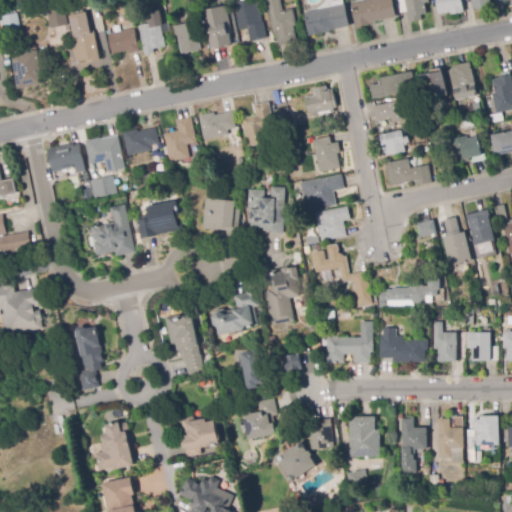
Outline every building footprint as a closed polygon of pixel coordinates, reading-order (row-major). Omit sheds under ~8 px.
[(63,0),(68,24),(52,27),(48,13),(44,15),(41,5),(63,0)] [(250,42),(247,28),(238,30),(233,2),(243,0),(258,0),(263,24),(257,25),(259,40),(250,42)] [(279,47),(277,34),(271,36),(263,0),(280,0),(283,11),(293,9),(297,26),(294,26),(297,43),(279,47)] [(356,28),(351,4),(372,0),(393,0),(397,18),(375,22),(375,24),(356,28)] [(409,23),(404,0),(428,0),(429,3),(425,3),(427,14),(421,15),(422,20),(409,23)] [(451,14),(450,12),(439,14),(436,0),(460,0),(463,12),(451,14)] [(472,10),(470,0),(489,0),(490,2),(484,2),(485,8),(472,10)] [(309,36),(304,14),(345,5),(350,27),(309,36)] [(212,49),(209,32),(206,33),(205,26),(207,26),(204,11),(228,6),(232,28),(229,29),(232,45),(212,49)] [(87,63),(87,61),(79,62),(74,37),(74,35),(70,16),(88,12),(92,31),(94,30),(100,61),(87,63)] [(0,27),(0,15),(12,13),(14,24),(0,27)] [(182,54),(179,39),(175,40),(173,27),(196,22),(202,50),(182,54)] [(145,55),(139,26),(151,24),(152,27),(153,26),(154,29),(161,28),(164,38),(166,47),(154,50),(155,53),(145,55)] [(112,54),(108,35),(136,29),(140,52),(131,54),(130,51),(112,54)] [(36,52),(43,87),(18,91),(11,56),(36,52)] [(461,101),(452,66),(470,62),(478,96),(461,101)] [(373,99),(370,86),(381,84),(379,79),(413,71),(417,88),(373,99)] [(424,101),(419,76),(443,72),(448,97),(424,101)] [(495,113),(492,94),(495,94),(492,80),(500,79),(500,78),(511,75),(511,79),(511,110),(503,112),(495,113)] [(308,115),(305,96),(315,95),(313,88),(326,86),(327,90),(330,90),(330,91),(334,90),(337,108),(334,109),(334,113),(331,113),(330,111),(308,115)] [(393,123),(391,117),(376,120),(374,107),(402,101),(406,121),(393,123)] [(248,147),(242,119),(257,116),(255,106),(269,103),(274,126),(264,128),(267,143),(248,147)] [(279,127),(276,110),(288,108),(291,124),(279,127)] [(231,149),(228,135),(204,140),(200,116),(215,113),(215,116),(233,112),(236,127),(238,126),(242,146),(231,149)] [(503,112),(504,119),(491,121),(490,114),(495,113),(503,112)] [(171,162),(165,134),(179,131),(177,121),(192,118),(197,143),(187,145),(190,158),(171,162)] [(460,129),(459,123),(470,120),(474,126),(460,129)] [(129,156),(124,133),(138,130),(138,132),(156,128),(159,143),(162,143),(164,152),(153,155),(152,151),(129,156)] [(287,141),(285,132),(295,130),(296,139),(287,141)] [(387,156),(386,148),(383,148),(380,135),(403,131),(404,137),(408,136),(410,143),(404,144),(406,152),(387,156)] [(511,152),(494,156),(491,135),(511,131),(511,152)] [(471,164),(470,158),(453,162),(449,140),(467,136),(468,139),(478,137),(482,155),(485,154),(486,160),(471,164)] [(108,173),(105,162),(92,165),(86,142),(100,138),(101,141),(118,137),(126,168),(108,173)] [(320,173),(317,156),(316,156),(313,140),(330,137),(332,144),(339,142),(341,153),(338,154),(341,168),(320,173)] [(53,173),(49,150),(62,147),(63,149),(81,145),(86,166),(53,173)] [(191,158),(189,151),(199,148),(201,155),(191,158)] [(417,187),(416,181),(390,186),(386,164),(409,159),(411,169),(430,165),(434,184),(417,187)] [(175,182),(173,173),(181,171),(181,172),(190,170),(192,178),(183,180),(175,182)] [(0,195),(0,171),(2,181),(14,178),(18,194),(4,197),(4,195),(0,195)] [(94,199),(90,179),(109,175),(110,177),(113,176),(117,194),(94,199)] [(229,191),(229,188),(226,188),(224,177),(234,175),(237,190),(229,191)] [(307,212),(301,183),(342,175),(345,189),(333,192),(336,206),(307,212)] [(283,235),(271,234),(271,232),(263,231),(263,228),(251,228),(252,209),(249,209),(250,190),(265,191),(265,198),(271,199),(272,187),(285,188),(283,235)] [(238,234),(227,233),(228,231),(203,229),(206,199),(236,201),(235,208),(240,209),(238,234)] [(141,239),(136,221),(142,220),(141,216),(148,214),(146,208),(176,201),(183,230),(141,239)] [(117,257),(116,252),(98,256),(95,243),(98,242),(97,240),(94,240),(92,227),(116,222),(115,216),(112,216),(110,208),(125,205),(135,253),(117,257)] [(497,223),(494,207),(504,205),(507,221),(497,223)] [(321,242),(316,213),(348,207),(350,220),(344,222),(347,237),(321,242)] [(475,245),(471,221),(468,222),(466,215),(489,210),(490,216),(495,241),(475,245)] [(0,255),(0,215),(3,215),(7,234),(5,235),(5,237),(29,232),(32,249),(0,255)] [(420,238),(416,225),(435,219),(439,233),(420,238)] [(511,267),(511,268),(502,225),(511,222),(511,267)] [(449,266),(443,237),(466,232),(472,262),(449,266)] [(358,307),(353,281),(343,282),(340,269),(317,273),(313,253),(324,251),(326,260),(330,259),(327,247),(338,245),(339,253),(344,257),(347,256),(350,275),(367,272),(372,304),(358,307)] [(269,308),(265,289),(267,288),(264,272),(289,267),(289,269),(296,267),(299,280),(297,281),(300,297),(290,299),(292,308),(294,322),(272,326),(269,308)] [(322,285),(320,274),(331,271),(334,282),(322,285)] [(380,307),(379,293),(387,292),(387,290),(393,290),(393,288),(412,288),(412,281),(423,281),(423,287),(428,286),(428,278),(440,278),(440,290),(438,290),(438,297),(433,297),(433,303),(414,303),(414,307),(380,308),(380,307)] [(1,310),(0,306),(0,287),(3,287),(3,285),(12,284),(12,285),(14,285),(16,292),(38,289),(39,296),(41,295),(43,306),(36,307),(36,310),(36,311),(41,311),(42,321),(43,329),(11,334),(10,338),(7,338),(1,334),(1,330),(2,327),(3,326),(1,310)] [(235,308),(237,308),(234,296),(247,293),(247,292),(255,290),(260,307),(254,308),(258,326),(218,336),(216,328),(213,325),(211,318),(215,311),(223,309),(227,311),(235,308)] [(306,307),(304,297),(309,295),(312,305),(306,307)] [(473,325),(466,325),(465,308),(473,308),(473,325)] [(206,371),(188,373),(184,354),(177,348),(175,342),(171,343),(164,315),(192,311),(206,371)] [(336,323),(325,323),(325,312),(336,312),(336,323)] [(328,364),(327,338),(362,338),(362,322),(373,321),(373,338),(373,353),(371,353),(371,363),(354,363),(354,355),(344,355),(345,364),(328,364)] [(438,362),(438,349),(434,349),(434,323),(442,322),(443,333),(456,333),(457,362),(438,362)] [(76,328),(78,325),(82,324),(87,327),(98,324),(102,345),(104,344),(107,361),(103,362),(104,369),(98,370),(102,386),(85,389),(81,371),(87,370),(84,353),(81,354),(76,328)] [(426,363),(392,363),(392,359),(379,359),(379,337),(383,337),(383,328),(396,328),(396,337),(404,337),(404,343),(406,343),(406,341),(428,340),(428,350),(426,350),(426,363)] [(490,361),(472,361),(472,349),(469,349),(469,333),(490,333),(490,361)] [(511,361),(507,361),(507,348),(503,348),(503,333),(511,333),(511,361)] [(239,353),(265,348),(271,384),(246,389),(239,353)] [(281,354),(297,352),(300,367),(284,370),(281,354)] [(276,398),(278,408),(279,414),(273,415),(277,434),(249,440),(244,415),(261,412),(259,402),(276,398)] [(481,463),(467,463),(467,429),(480,429),(480,416),(499,416),(499,446),(480,446),(481,463)] [(351,457),(350,417),(376,417),(376,430),(380,430),(381,457),(351,457)] [(125,420),(136,464),(131,465),(131,463),(98,470),(94,451),(101,450),(97,433),(103,432),(101,422),(115,419),(116,422),(125,420)] [(188,457),(186,448),(184,448),(182,438),(191,435),(188,423),(208,419),(209,423),(214,422),(216,434),(219,435),(219,440),(218,441),(219,444),(199,448),(201,454),(188,457)] [(312,450),(309,422),(331,419),(334,448),(312,450)] [(451,458),(439,458),(439,419),(451,419),(451,429),(464,428),(464,449),(451,449),(451,458)] [(403,474),(402,420),(414,420),(414,429),(427,429),(427,450),(416,450),(416,473),(403,474)] [(295,481),(290,481),(290,477),(280,463),(279,462),(277,461),(278,458),(280,456),(282,457),(300,443),(303,443),(305,446),(305,448),(308,452),(310,451),(313,456),(311,457),(317,466),(295,481)] [(348,487),(346,473),(366,470),(368,484),(348,487)] [(129,476),(134,494),(131,495),(134,511),(110,511),(106,511),(100,482),(129,476)] [(429,490),(429,476),(438,476),(438,490),(429,490)] [(234,497),(227,510),(231,511),(190,511),(192,508),(188,506),(190,501),(179,495),(187,479),(200,485),(202,479),(207,482),(210,477),(220,481),(216,488),(234,497)] [(370,499),(368,490),(387,486),(389,495),(370,499)] [(353,503),(351,492),(359,491),(361,501),(353,503)]
